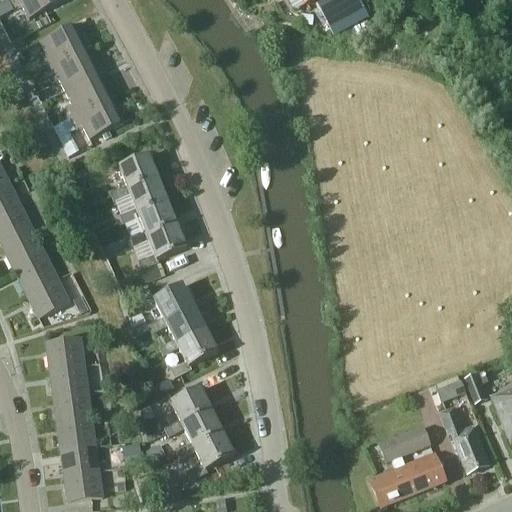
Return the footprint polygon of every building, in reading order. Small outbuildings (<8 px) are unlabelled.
[(59,0),(11,0),(7,2),(12,12),(22,8),(29,22),(62,5),(59,0)] [(356,0),(328,0),(317,7),(334,37),(367,19),(356,0)] [(38,64),(44,74),(93,49),(80,25),(40,46),(47,59),(38,64)] [(57,80),(64,94),(105,73),(93,49),(44,74),(49,84),(57,80)] [(118,97),(105,73),(64,94),(71,108),(63,112),(69,123),(118,97)] [(49,90),(42,76),(30,81),(37,96),(49,90)] [(118,97),(69,123),(74,133),(82,129),(89,143),(130,122),(118,97)] [(128,194),(158,183),(149,159),(119,171),(126,189),(110,196),(113,205),(130,198),(128,194)] [(0,191),(9,187),(0,169),(0,191)] [(122,228),(139,221),(137,218),(167,206),(158,183),(128,194),(130,198),(135,212),(119,219),(122,228)] [(0,221),(21,211),(9,187),(0,191),(0,221)] [(137,218),(139,221),(144,235),(128,242),(131,251),(148,244),(146,241),(176,229),(167,206),(137,218)] [(0,248),(1,251),(33,235),(21,211),(0,221),(0,248)] [(185,252),(176,229),(146,241),(148,244),(153,258),(137,265),(141,274),(158,267),(157,264),(185,252)] [(13,275),(45,259),(33,235),(1,251),(13,275)] [(45,259),(13,275),(25,298),(57,283),(45,259)] [(160,267),(141,275),(145,286),(165,278),(160,267)] [(69,306),(57,283),(25,298),(37,322),(69,306)] [(164,326),(193,310),(181,288),(152,304),(162,321),(146,330),(151,338),(166,329),(164,326)] [(164,326),(166,329),(173,342),(158,351),(162,360),(177,352),(178,351),(176,348),(205,333),(193,310),(164,326)] [(176,348),(178,351),(177,352),(184,365),(169,373),(174,382),(191,373),(189,370),(217,355),(205,333),(176,348)] [(49,373),(84,368),(80,342),(45,347),(49,373)] [(52,400),(88,395),(84,368),(49,373),(52,400)] [(463,382),(473,407),(486,402),(480,387),(487,384),(483,374),(463,382)] [(168,382),(156,388),(161,396),(172,391),(168,382)] [(464,396),(459,383),(434,393),(439,406),(464,396)] [(163,433),(166,438),(168,441),(170,440),(183,433),(182,430),(210,415),(199,392),(170,407),(179,425),(163,433)] [(511,392),(491,401),(510,448),(511,447),(511,392)] [(56,426),(91,421),(88,395),(52,400),(56,426)] [(472,430),(463,434),(453,410),(438,417),(447,439),(450,438),(466,478),(488,469),(472,430)] [(222,437),(210,415),(182,430),(183,433),(170,440),(183,433),(191,447),(175,455),(179,463),(195,455),(193,452),(222,437)] [(60,453),(95,448),(91,421),(56,426),(60,453)] [(155,421),(144,423),(146,438),(157,437),(155,421)] [(413,435),(420,452),(429,448),(422,431),(413,435)] [(400,460),(420,452),(413,435),(379,449),(386,466),(392,464),(395,472),(369,483),(380,511),(381,511),(424,494),(417,477),(409,481),(404,469),(400,460)] [(193,452),(195,455),(202,469),(186,477),(190,485),(207,477),(206,474),(233,460),(222,437),(193,452)] [(122,450),(125,471),(143,468),(139,447),(122,450)] [(98,474),(95,448),(60,453),(63,479),(98,474)] [(151,466),(166,459),(160,448),(146,454),(151,466)] [(417,477),(424,494),(444,486),(432,457),(404,469),(409,481),(417,477)] [(181,500),(173,473),(156,478),(165,505),(181,500)] [(102,501),(98,474),(63,479),(67,506),(102,501)] [(216,503),(217,511),(226,511),(225,502),(216,503)]
